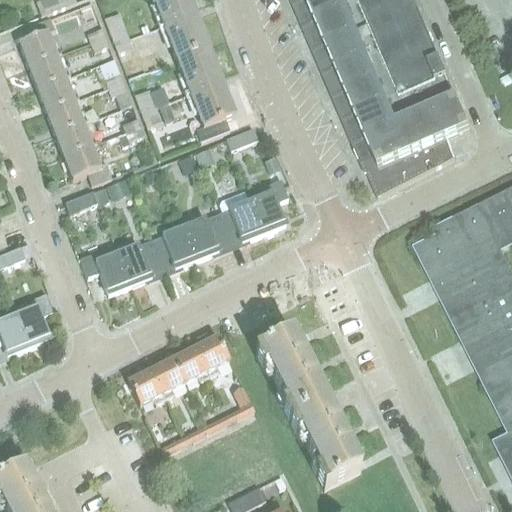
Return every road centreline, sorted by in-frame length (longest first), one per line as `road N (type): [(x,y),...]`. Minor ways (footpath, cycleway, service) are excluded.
road 1 (residential): [(471,511),(342,239)]
road 2 (residential): [(342,239),(93,362)]
road 3 (residential): [(93,362),(0,115)]
road 4 (residential): [(342,239),(239,0)]
road 5 (residential): [(500,160),(342,239)]
road 6 (residential): [(500,160),(428,0)]
